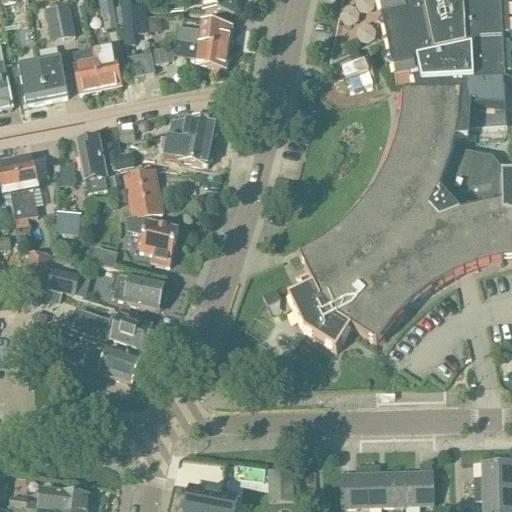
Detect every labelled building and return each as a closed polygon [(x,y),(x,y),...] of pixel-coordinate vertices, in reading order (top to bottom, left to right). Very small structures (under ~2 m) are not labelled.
[(17,6),(15,0),(0,0),(3,9),(17,6)] [(132,0),(118,0),(120,11),(122,11),(123,23),(147,21),(147,9),(133,10),(132,0)] [(237,0),(206,0),(204,14),(234,18),(235,14),(238,12),(238,7),(236,5),(237,0)] [(298,298),(288,303),(305,337),(306,337),(318,345),(337,357),(344,345),(352,333),(354,335),(356,336),(370,345),(377,349),(378,348),(380,345),(385,338),(392,329),(393,327),(403,317),(402,317),(410,309),(419,302),(420,302),(421,301),(430,294),(432,293),(444,286),(453,280),(453,281),(455,280),(454,280),(464,276),(464,277),(475,272),(476,272),(478,271),(491,268),(491,267),(501,265),(503,265),(511,264),(511,179),(510,180),(510,171),(500,171),(492,162),(454,154),(456,143),(468,143),(469,133),(507,131),(506,115),(505,105),(505,96),(504,96),(504,87),(511,86),(511,84),(507,0),(377,0),(386,41),(396,86),(413,82),(417,97),(406,97),(404,122),(404,125),(398,149),(390,172),(389,174),(377,195),(371,204),(363,215),(361,217),(352,226),(344,235),(335,242),(325,250),(323,251),(315,255),(302,263),(300,263),(308,280),(303,283),(300,284),(305,295),(298,298)] [(118,31),(112,2),(100,4),(106,34),(118,31)] [(58,11),(64,43),(75,40),(69,9),(58,11)] [(52,45),(64,43),(58,11),(46,13),(52,45)] [(149,38),(147,21),(123,23),(125,49),(134,49),(133,39),(149,38)] [(200,48),(230,52),(230,49),(231,49),(234,45),(232,40),(232,39),(231,39),(232,31),(203,26),(202,34),(178,31),(176,44),(200,47),(200,48)] [(200,47),(176,44),(174,60),(199,63),(198,69),(227,73),(228,65),(229,65),(232,61),(230,56),(229,56),(230,52),(200,48),(200,47)] [(113,50),(92,54),(100,95),(121,91),(113,50)] [(138,59),(141,80),(155,78),(153,69),(175,65),(174,60),(172,50),(150,54),(151,57),(138,59)] [(100,95),(92,54),(72,57),(80,99),(100,95)] [(141,80),(138,59),(129,61),(133,82),(141,80)] [(60,61),(40,65),(48,105),(68,102),(60,61)] [(0,65),(0,114),(12,112),(3,65),(0,65)] [(28,109),(48,105),(40,65),(20,69),(28,109)] [(174,130),(171,142),(212,149),(214,142),(215,142),(218,137),(216,133),(216,132),(216,128),(187,123),(185,133),(174,130)] [(134,130),(121,131),(122,144),(135,143),(134,130)] [(106,183),(98,142),(78,146),(89,198),(107,194),(105,183),(106,183)] [(212,149),(171,142),(167,163),(208,170),(209,167),(210,167),(213,163),(211,158),(212,157),(211,157),(212,149)] [(121,160),(118,148),(105,150),(110,175),(135,170),(132,158),(121,160)] [(33,162),(15,165),(27,224),(38,221),(33,194),(39,193),(33,162)] [(27,224),(15,165),(0,168),(0,184),(3,200),(10,199),(15,226),(27,224)] [(163,219),(154,175),(126,181),(135,225),(163,219)] [(124,195),(121,180),(108,182),(111,198),(124,195)] [(82,218),(58,215),(56,238),(79,240),(82,218)] [(178,235),(147,227),(140,256),(153,259),(151,268),(169,272),(178,235)] [(31,257),(23,292),(43,296),(50,261),(31,257)] [(81,279),(52,272),(47,293),(76,301),(81,279)] [(117,276),(112,295),(116,296),(114,304),(159,315),(162,303),(166,304),(169,292),(165,291),(166,288),(133,280),(117,276)] [(276,294),(263,300),(268,310),(274,307),(281,304),(278,297),(276,294)] [(73,332),(72,335),(106,346),(107,342),(115,345),(144,355),(147,345),(148,343),(152,339),(152,334),(151,333),(152,330),(114,317),(111,325),(79,314),(78,316),(73,332)] [(49,343),(54,344),(56,333),(39,331),(38,342),(49,343)] [(141,363),(107,352),(103,362),(88,357),(83,371),(100,377),(132,388),(136,376),(139,375),(141,371),(139,368),(141,363)] [(483,482),(474,482),(474,493),(511,491),(511,465),(482,467),(483,482)] [(400,478),(401,511),(433,511),(432,477),(432,468),(420,469),(420,477),(400,478)] [(341,511),(369,511),(368,470),(356,471),(356,479),(341,480),(341,511)] [(380,470),(368,470),(369,511),(394,511),(401,511),(400,478),(380,478),(380,470)] [(293,504),(292,475),(268,476),(269,505),(293,504)] [(8,484),(0,482),(0,507),(4,508),(8,484)] [(207,492),(207,494),(191,491),(186,511),(235,511),(238,500),(221,497),(222,495),(207,492)] [(511,511),(511,491),(474,493),(474,506),(482,506),(482,511),(511,511)] [(10,511),(16,511),(88,511),(90,511),(90,506),(88,504),(89,500),(41,494),(39,508),(28,506),(28,503),(11,501),(10,511)]
